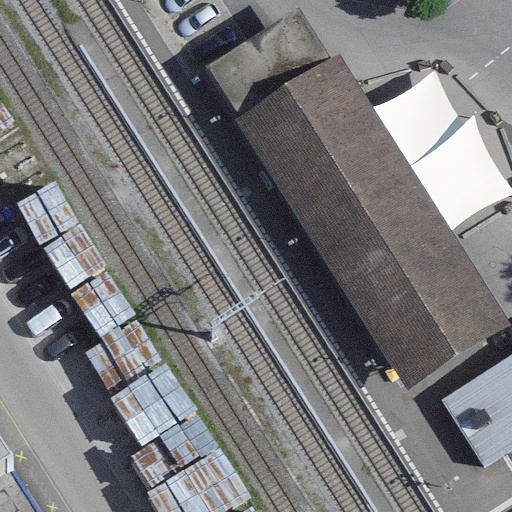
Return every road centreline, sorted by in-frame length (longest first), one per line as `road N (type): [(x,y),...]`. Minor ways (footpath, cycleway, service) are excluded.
road 1 (residential): [(302,0),(366,34),(511,42)]
road 2 (residential): [(0,347),(105,511)]
